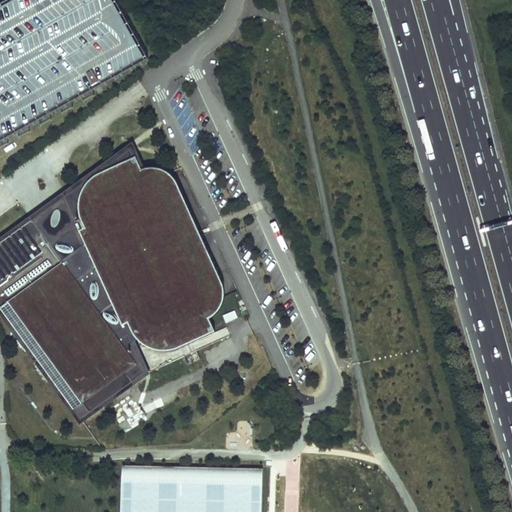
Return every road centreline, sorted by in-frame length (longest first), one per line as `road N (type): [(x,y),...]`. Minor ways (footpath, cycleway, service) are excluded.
road 1 (motorway): [(377,0),(413,123),(477,285)]
road 2 (motorway): [(398,0),(477,285)]
road 3 (motorway): [(511,275),(446,38)]
road 4 (motorway): [(477,285),(511,410)]
